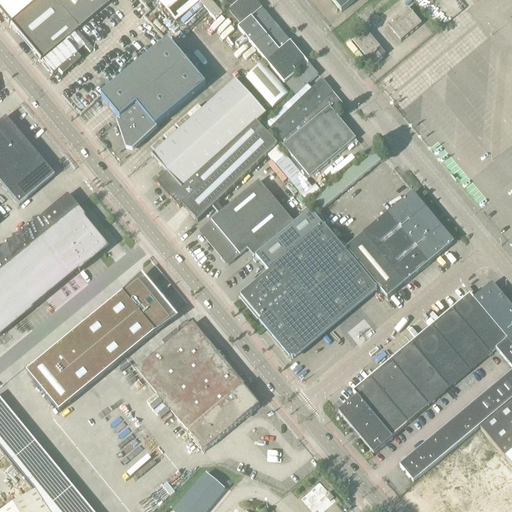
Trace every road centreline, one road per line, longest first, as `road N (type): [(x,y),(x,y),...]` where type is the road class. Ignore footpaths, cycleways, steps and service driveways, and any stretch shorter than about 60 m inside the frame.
road 1 (primary): [(301,407),(92,158)]
road 2 (unclassified): [(491,249),(282,0)]
road 3 (unclassified): [(301,407),(491,249)]
road 4 (primary): [(395,511),(301,407)]
